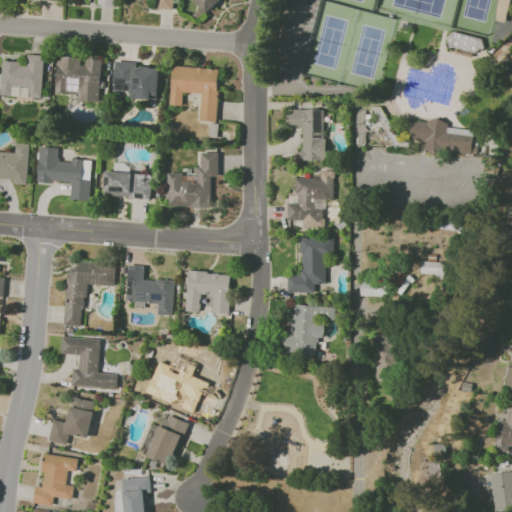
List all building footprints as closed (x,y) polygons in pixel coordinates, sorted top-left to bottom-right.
[(174,0),(174,8),(158,7),(158,0),(174,0)] [(220,0),(200,20),(193,13),(200,6),(194,0),(220,0)] [(447,47),(482,52),(484,37),(449,33),(447,47)] [(6,60),(21,61),(21,57),(29,57),(30,55),(48,56),(45,100),(29,100),(30,89),(14,88),(13,99),(4,98),(6,60)] [(57,56),(82,58),(82,65),(86,66),(86,59),(103,60),(100,104),(54,100),(57,56)] [(119,62),(162,67),(159,100),(115,96),(119,62)] [(175,66),(221,69),(218,120),(201,119),(203,92),(185,90),(184,105),(172,104),(175,66)] [(288,109),(328,110),(327,164),(300,163),(301,127),(288,127),(288,109)] [(428,120),(449,123),(448,126),(474,130),(474,153),(425,149),(426,141),(411,139),(412,119),(427,122),(428,120)] [(0,152),(18,154),(18,144),(31,145),(30,158),(29,158),(27,185),(15,183),(15,180),(0,178),(0,152)] [(42,146),(59,148),(58,160),(74,161),(75,158),(93,160),(89,201),(71,199),(73,185),(39,181),(42,146)] [(169,173),(198,173),(198,167),(203,167),(203,152),(220,152),(220,177),(212,177),(211,208),(168,207),(169,173)] [(107,171),(154,174),(152,199),(111,196),(111,191),(106,191),(107,171)] [(298,178),(321,177),(321,171),(335,171),(337,225),(300,227),(299,220),(291,220),(291,202),(299,202),(298,178)] [(302,237),(334,238),(334,248),(330,248),(329,284),(313,284),(313,293),(288,293),(288,276),(301,276),(302,237)] [(0,257),(10,259),(6,299),(0,298),(0,257)] [(444,262),(421,261),(420,273),(443,274),(444,262)] [(116,265),(115,286),(90,284),(89,303),(86,302),(85,331),(64,330),(68,262),(116,265)] [(130,266),(146,267),(145,279),(176,282),(173,317),(159,316),(160,304),(127,301),(130,266)] [(190,270),(232,274),(229,315),(186,311),(190,270)] [(387,283),(361,282),(360,295),(386,296),(387,283)] [(285,317),(294,318),(295,304),(329,306),(326,343),(318,343),(317,359),(282,357),(285,317)] [(379,377),(401,371),(390,332),(368,339),(379,377)] [(64,337),(102,340),(99,371),(117,372),(116,389),(74,385),(75,367),(80,368),(81,355),(62,354),(64,337)] [(168,348),(206,351),(201,409),(178,407),(182,361),(167,360),(168,348)] [(52,416),(67,420),(73,397),(97,403),(88,438),(71,433),(68,445),(66,445),(46,440),(52,416)] [(511,403),(508,403),(506,420),(497,419),(494,450),(508,451),(508,445),(511,445),(511,403)] [(165,413),(190,424),(172,467),(147,456),(165,413)] [(43,454),(44,454),(79,458),(77,471),(70,470),(68,484),(76,485),(74,500),(54,498),(53,506),(34,503),(36,485),(44,486),(46,472),(41,471),(43,454)] [(406,456),(407,480),(418,479),(417,455),(406,456)] [(490,474),(495,511),(511,508),(511,463),(510,464),(511,471),(490,474)] [(126,511),(125,476),(152,475),(153,511),(126,511)]
